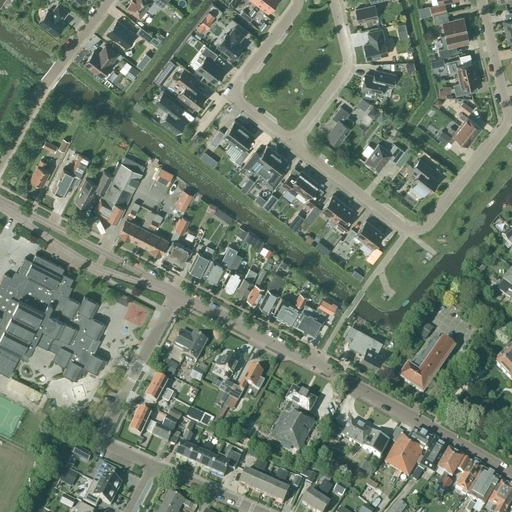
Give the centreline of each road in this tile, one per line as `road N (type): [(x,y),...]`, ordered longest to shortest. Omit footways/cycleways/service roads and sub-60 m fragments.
road 1 (tertiary): [(511,474),(177,293)]
road 2 (residential): [(407,231),(429,225),(505,126),(480,0)]
road 3 (unclassified): [(153,465),(110,446),(105,433),(177,293)]
road 4 (residential): [(291,143),(234,94),(297,0)]
road 5 (residential): [(332,0),(346,67),(291,143)]
road 6 (tertiary): [(16,213),(97,269),(155,283)]
road 7 (tertiary): [(155,283),(16,213)]
road 8 (residential): [(407,231),(291,143)]
